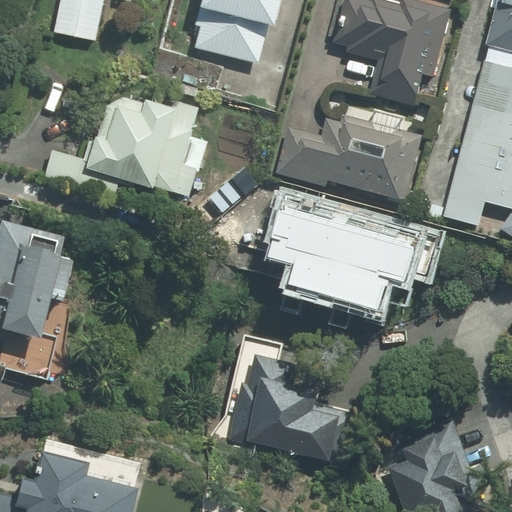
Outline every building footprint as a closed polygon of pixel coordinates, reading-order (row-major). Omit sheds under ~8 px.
[(105,0),(59,0),(52,33),(97,43),(105,0)] [(178,0),(178,1),(242,22),(249,0),(178,0)] [(346,0),(336,40),(385,52),(376,90),(434,105),(443,67),(460,3),(447,0),(346,0)] [(511,0),(483,0),(472,45),(511,54),(511,0)] [(511,77),(468,66),(436,192),(511,211),(511,77)] [(94,92),(70,167),(170,199),(194,124),(94,92)] [(293,126),(282,171),(406,204),(424,136),(331,111),(324,135),(293,126)] [(308,190),(271,180),(262,211),(303,222),(293,258),(364,278),(371,255),(380,258),(386,237),(371,233),(375,219),(305,199),(308,190)] [(67,237),(5,220),(0,237),(0,327),(13,331),(3,367),(27,374),(46,379),(58,337),(42,333),(67,237)] [(250,337),(221,427),(315,457),(344,367),(250,337)] [(400,508),(424,496),(432,511),(453,511),(480,498),(467,474),(486,464),(462,416),(443,425),(431,402),(388,424),(399,447),(375,459),(400,508)] [(26,444),(4,511),(104,511),(117,473),(26,444)]
